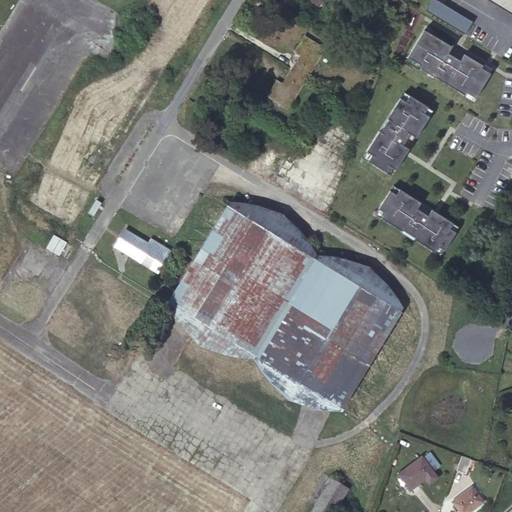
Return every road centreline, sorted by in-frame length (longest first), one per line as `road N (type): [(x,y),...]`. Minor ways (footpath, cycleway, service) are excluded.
road 1 (unclassified): [(163,120),(409,284),(421,304),(412,360),(362,423)]
road 2 (unclassified): [(86,246),(163,120)]
road 3 (unclassified): [(163,120),(237,0)]
